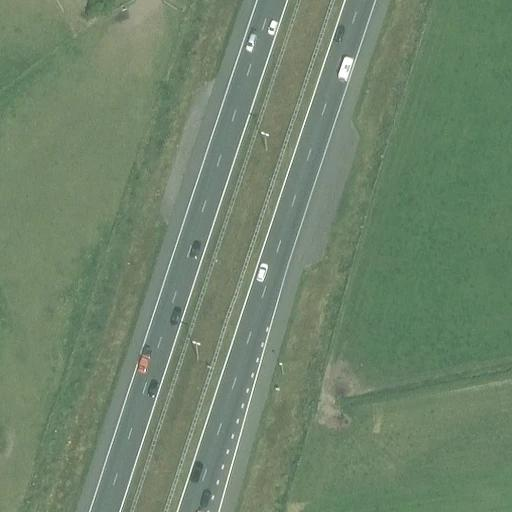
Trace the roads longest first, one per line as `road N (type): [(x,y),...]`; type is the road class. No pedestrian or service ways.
road 1 (motorway): [(191,511),(361,0)]
road 2 (motorway): [(271,0),(103,511)]
